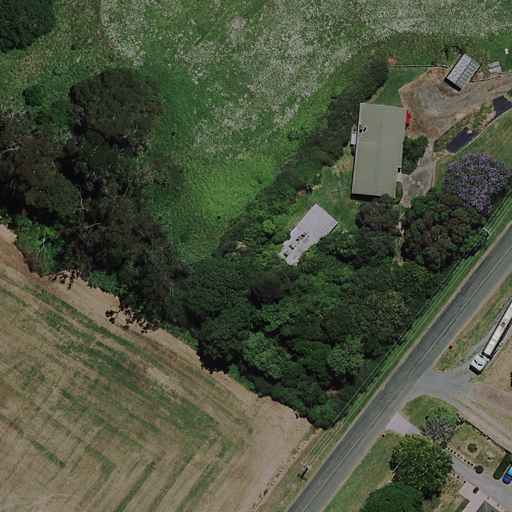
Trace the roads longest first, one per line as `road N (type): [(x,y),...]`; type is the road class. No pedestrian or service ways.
road 1 (unclassified): [(312,511),(511,256)]
road 2 (unknown): [(0,350),(217,511)]
